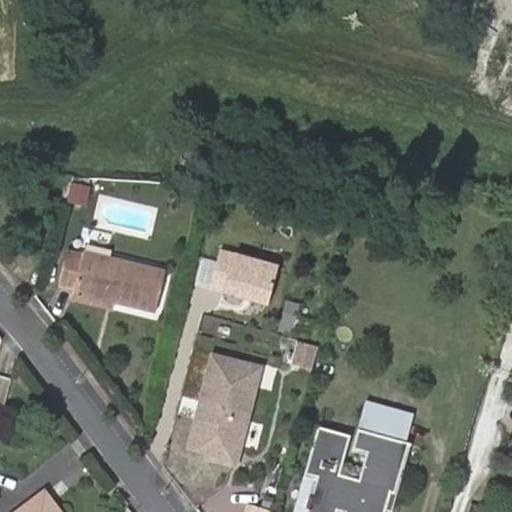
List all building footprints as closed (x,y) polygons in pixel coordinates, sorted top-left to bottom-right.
[(87,189),(71,185),(66,202),(82,207),(87,189)] [(73,291),(115,303),(156,314),(166,274),(84,252),(84,254),(68,250),(60,281),(75,285),(73,291)] [(279,269),(223,251),(211,289),(268,307),(279,269)] [(112,312),(115,303),(73,291),(71,301),(112,312)] [(288,304),(279,333),(291,337),(300,308),(288,304)] [(311,371),(317,349),(297,342),(291,366),(311,371)] [(234,468),(259,371),(212,359),(189,450),(209,455),(207,461),(234,468)] [(365,403),(358,430),(404,442),(411,416),(365,403)] [(411,444),(358,430),(353,452),(365,456),(358,479),(339,473),(349,436),(318,427),(304,477),(315,481),(306,511),(335,511),(336,511),(340,511),(383,511),(385,508),(392,510),(411,444)] [(53,511),(44,498),(25,511),(53,511)]
